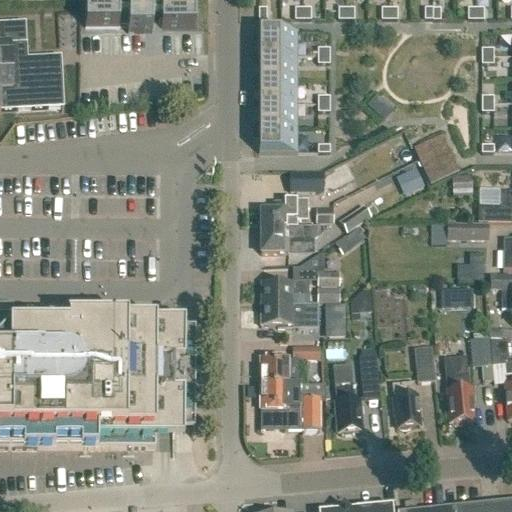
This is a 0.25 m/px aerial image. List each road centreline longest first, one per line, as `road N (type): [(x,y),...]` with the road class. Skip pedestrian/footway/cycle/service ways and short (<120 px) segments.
road 1 (residential): [(226,0),(230,490)]
road 2 (residential): [(230,490),(511,464)]
road 3 (residential): [(0,510),(230,490)]
